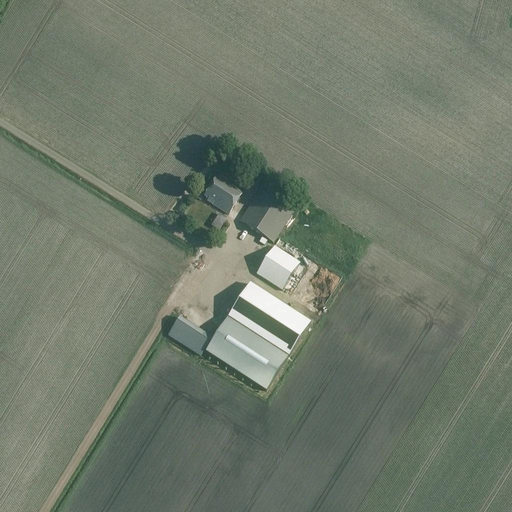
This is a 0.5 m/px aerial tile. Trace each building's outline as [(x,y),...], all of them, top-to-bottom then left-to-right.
[(265,178),(254,172),(248,183),(258,189),(265,178)] [(243,193),(218,177),(205,197),(207,199),(206,201),(228,216),(243,193)] [(296,209),(262,188),(240,223),(273,245),(296,209)] [(300,264),(274,247),(256,275),(281,292),(300,264)] [(245,290),(212,269),(200,288),(232,309),(245,290)] [(288,284),(284,290),(292,295),(295,289),(288,284)] [(252,287),(230,320),(290,360),(312,327),(252,287)] [(167,338),(202,353),(211,332),(177,316),(167,338)] [(288,359),(228,320),(206,354),(266,393),(288,359)]
